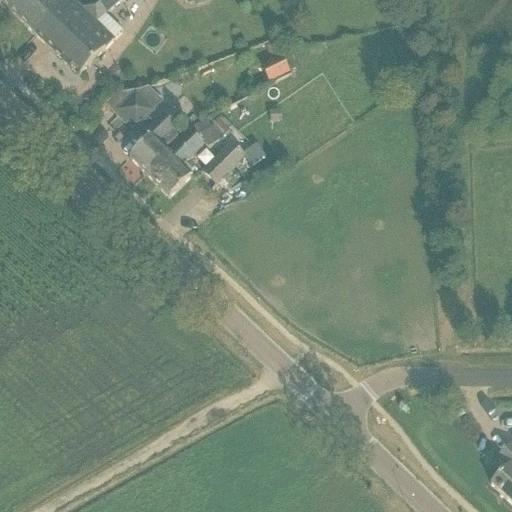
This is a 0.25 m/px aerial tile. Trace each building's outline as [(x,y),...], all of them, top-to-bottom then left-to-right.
[(75,4),(70,0),(0,0),(0,3),(36,37),(53,20),(56,23),(75,4)] [(96,24),(122,0),(91,0),(80,10),(75,4),(56,23),(53,20),(36,37),(79,79),(115,40),(96,24)] [(290,75),(281,57),(276,44),(265,48),(271,63),(260,68),(269,85),(290,75)] [(136,94),(116,113),(127,124),(135,131),(154,112),(153,111),(136,94)] [(166,149),(181,134),(163,116),(144,135),(149,140),(129,160),(145,176),(168,154),(168,153),(189,133),(187,131),(167,151),(166,149)] [(222,117),(213,126),(223,135),(231,126),(222,117)] [(184,167),(204,148),(189,133),(168,153),(168,154),(145,176),(169,200),(193,176),(184,167)] [(215,186),(245,157),(233,143),(203,173),(215,186)] [(252,186),(274,172),(266,160),(241,176),(252,186)] [(274,185),(252,209),(270,227),(254,244),(271,261),(274,258),(284,267),(281,270),(296,284),(299,282),(314,296),(331,279),(328,276),(340,264),(342,267),(366,242),(345,221),(360,205),(320,166),(317,168),(312,163),(276,187),(274,185)] [(509,467),(490,487),(511,507),(511,446),(510,445),(499,457),(509,467)]
